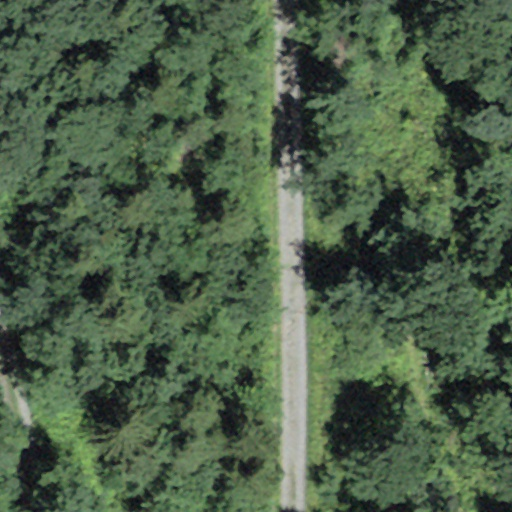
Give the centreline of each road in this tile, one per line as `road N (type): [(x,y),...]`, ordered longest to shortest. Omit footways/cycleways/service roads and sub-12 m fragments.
road 1 (track): [(297,511),(302,458),(285,0)]
road 2 (track): [(0,338),(35,443),(43,511)]
